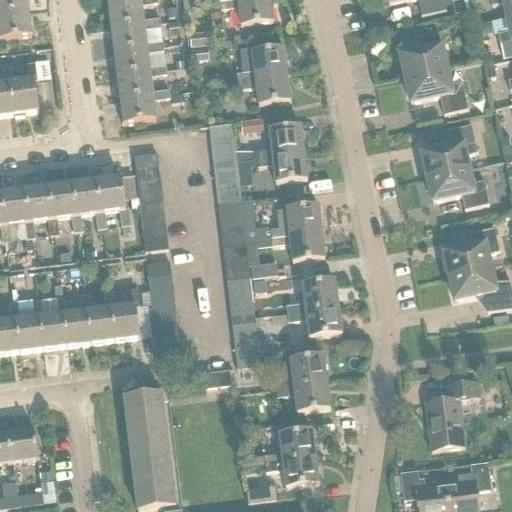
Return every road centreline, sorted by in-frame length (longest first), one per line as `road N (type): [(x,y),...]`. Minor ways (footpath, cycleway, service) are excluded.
road 1 (residential): [(319,0),(389,334),(365,511)]
road 2 (residential): [(75,398),(97,384),(210,369),(186,143),(81,149)]
road 3 (residential): [(81,149),(67,0)]
